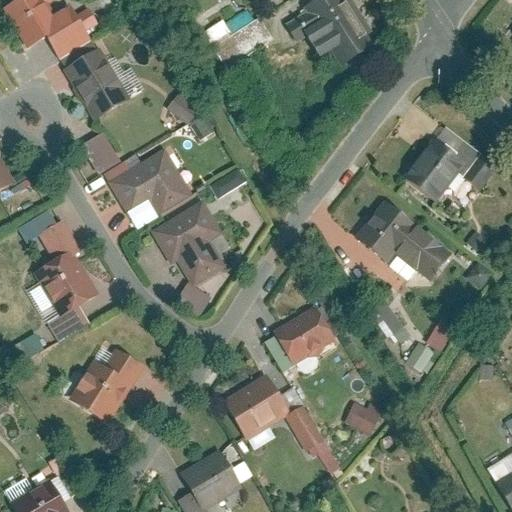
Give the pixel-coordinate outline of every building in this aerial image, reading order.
[(40,40),(53,60),(88,36),(66,5),(48,17),(36,0),(14,0),(0,9),(0,11),(26,50),(40,40)] [(336,0),(324,0),(289,24),(309,54),(331,39),(344,59),(367,44),(336,0)] [(224,74),(271,43),(258,24),(211,54),(224,74)] [(96,50),(58,72),(91,126),(128,104),(96,50)] [(432,139),(400,182),(425,200),(441,179),(459,192),(475,171),(432,139)] [(171,160),(113,194),(127,218),(148,206),(154,217),(191,195),(171,160)] [(0,192),(11,186),(0,166),(0,192)] [(217,201),(245,182),(236,169),(208,189),(217,201)] [(216,200),(150,238),(170,272),(186,262),(193,273),(217,259),(203,235),(228,221),(216,200)] [(446,259),(385,206),(354,242),(376,260),(387,247),(427,281),(446,259)] [(62,260),(80,249),(63,221),(36,237),(53,264),(28,279),(51,316),(39,323),(53,346),(81,329),(69,309),(86,298),(62,260)] [(386,294),(371,304),(393,337),(408,327),(386,294)] [(330,348),(310,315),(268,341),(288,374),(330,348)] [(437,352),(452,331),(439,321),(423,342),(437,352)] [(0,354),(9,369),(41,350),(32,335),(0,354)] [(433,355),(417,345),(404,366),(419,376),(433,355)] [(99,348),(71,404),(97,418),(125,362),(99,348)] [(285,415),(265,382),(227,404),(247,438),(285,415)] [(376,415),(351,405),(343,425),(368,435),(376,415)] [(324,446),(304,414),(289,423),(308,456),(324,446)] [(203,511),(237,492),(217,460),(182,482),(190,496),(175,505),(179,511),(203,511)] [(511,482),(500,490),(511,511),(511,482)] [(52,511),(38,488),(5,508),(7,511),(52,511)]
